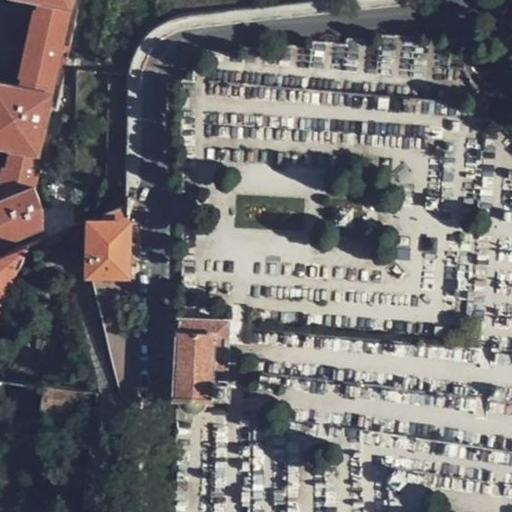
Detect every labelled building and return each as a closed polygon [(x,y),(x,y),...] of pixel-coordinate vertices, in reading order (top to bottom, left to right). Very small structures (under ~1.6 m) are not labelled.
[(0,0),(0,141),(1,136),(13,139),(8,164),(5,163),(0,183),(0,241),(64,217),(57,202),(44,208),(36,184),(42,155),(39,154),(71,7),(72,0),(0,0)] [(127,273),(127,207),(107,214),(107,221),(88,221),(88,264),(88,273),(127,273)] [(65,247),(60,231),(43,236),(50,247),(65,247)] [(29,242),(0,252),(0,309),(7,295),(31,247),(29,242)] [(227,394),(229,315),(185,314),(176,314),(175,393),(227,394)]
